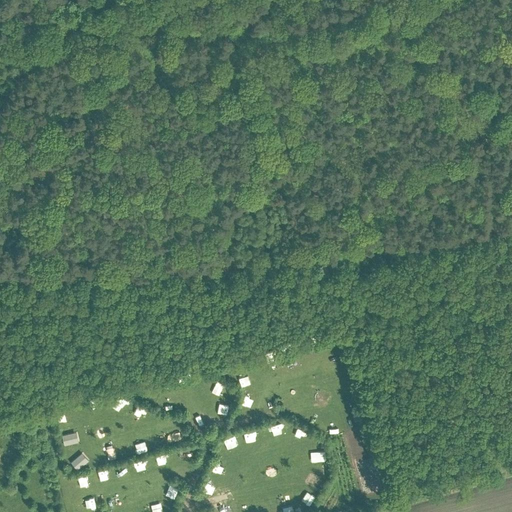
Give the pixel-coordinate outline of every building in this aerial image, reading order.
[(456,112),(449,113),(450,122),(458,121),(456,112)] [(150,418),(156,408),(146,402),(140,412),(150,418)] [(304,426),(301,437),(311,440),(313,429),(304,426)] [(262,439),(261,428),(252,429),(252,440),(262,439)] [(238,432),(228,434),(230,444),(240,442),(238,432)] [(181,455),(193,452),(192,446),(180,449),(181,455)] [(217,464),(225,467),(228,459),(220,456),(217,464)] [(318,481),(328,486),(333,478),(323,473),(318,481)] [(207,484),(217,488),(220,479),(211,475),(207,484)] [(168,494),(180,498),(183,486),(171,483),(168,494)] [(289,511),(299,511),(297,502),(288,504),(289,511)]
